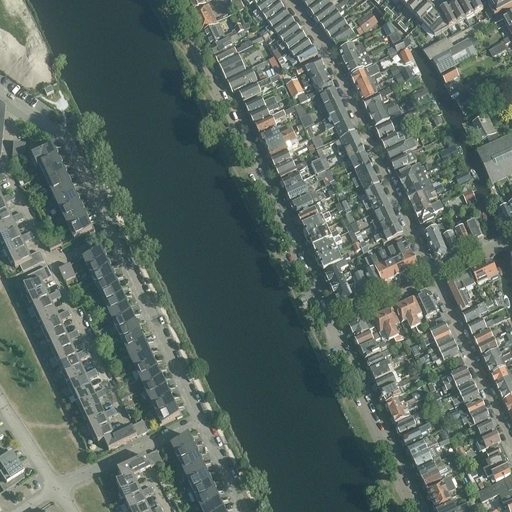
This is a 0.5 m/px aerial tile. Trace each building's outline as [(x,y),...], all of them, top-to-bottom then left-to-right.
[(205,0),(194,0),(189,3),(193,11),(212,2),(216,0),(206,0),(205,0)] [(241,0),(240,0),(234,3),(239,12),(245,9),(241,0)] [(255,16),(258,19),(279,4),(275,0),(266,0),(257,7),(256,8),(259,13),(255,16)] [(307,0),(303,3),(309,11),(323,0),(307,0)] [(323,0),(309,11),(315,19),(331,6),(328,2),(330,0),(323,0)] [(403,0),(400,3),(407,10),(417,0),(403,0)] [(417,0),(407,10),(414,17),(428,3),(424,0),(417,0)] [(465,0),(462,0),(456,3),(466,20),(474,16),(465,0)] [(477,0),(465,0),(474,16),(483,10),(481,6),(477,0)] [(493,14),(495,17),(511,7),(511,4),(511,2),(511,1),(511,0),(493,0),(487,4),(489,6),(490,10),(491,11),(493,14)] [(414,17),(421,24),(435,10),(428,3),(414,17)] [(456,3),(448,8),(457,25),(466,20),(456,3)] [(265,20),(267,24),(284,11),(279,4),(258,19),(254,22),(257,26),(265,20)] [(194,13),(198,22),(213,15),(208,6),(194,13)] [(315,19),(320,26),(341,10),(338,7),(334,10),(331,6),(315,19)] [(448,8),(439,13),(449,30),(457,25),(448,8)] [(320,26),(326,34),(342,21),(339,17),(343,14),(341,10),(320,26)] [(435,10),(421,24),(424,26),(435,38),(447,31),(449,30),(439,13),(440,15),(438,16),(434,12),(435,10)] [(260,34),(263,38),(289,18),(284,11),(267,24),(270,27),(266,30),(260,34)] [(355,30),(360,37),(378,25),(370,14),(357,24),(359,27),(355,30)] [(213,15),(198,22),(202,30),(217,23),(213,15)] [(498,31),(506,26),(511,36),(511,15),(503,21),(495,25),(498,31)] [(326,34),(331,41),(352,25),(357,20),(355,17),(345,25),(342,21),(326,34)] [(275,34),(278,38),(295,26),(289,18),(263,38),(265,42),(275,34)] [(395,34),(390,24),(383,28),(388,38),(395,34)] [(203,32),(207,40),(223,33),(219,25),(203,32)] [(352,25),(331,41),(336,48),(355,39),(350,32),(355,29),(352,25)] [(223,33),(207,40),(211,49),(244,32),(241,26),(235,29),(236,31),(232,33),(233,34),(225,38),(223,33)] [(277,45),(279,48),(300,33),(295,26),(278,38),(281,42),(277,45)] [(211,49),(215,56),(233,47),(231,44),(240,40),(239,40),(246,37),(244,33),(211,49)] [(286,49),(289,53),(306,40),(300,33),(279,48),(282,52),(286,49)] [(393,45),(394,45),(401,42),(397,34),(389,37),(393,45)] [(433,61),(441,76),(477,56),(469,41),(456,48),(454,49),(449,41),(448,42),(446,39),(423,52),(430,62),(433,61)] [(290,63),(292,62),(311,48),(306,40),(289,53),(292,57),(288,60),(290,63)] [(215,58),(219,65),(238,56),(256,47),(254,42),(243,47),(244,49),(236,53),(234,49),(215,58)] [(402,42),(401,42),(394,45),(397,53),(405,49),(402,42)] [(338,52),(342,60),(364,50),(362,46),(355,49),(353,45),(338,52)] [(311,48),(292,62),(290,64),(293,67),(299,63),(300,65),(318,56),(311,48)] [(342,60),(346,68),(360,61),(359,57),(366,54),(364,50),(342,60)] [(399,54),(405,65),(412,61),(406,50),(399,54)] [(238,56),(219,65),(227,82),(249,71),(248,68),(245,69),(238,56)] [(306,72),(308,76),(324,68),(320,61),(296,72),(298,76),(306,72)] [(360,61),(346,68),(350,76),(372,66),(370,62),(362,65),(360,61)] [(274,68),(278,76),(282,74),(278,66),(274,68)] [(392,69),(397,84),(404,81),(398,66),(392,69)] [(302,83),(303,86),(327,75),(324,68),(308,76),(310,79),(302,83)] [(401,73),(407,84),(414,80),(408,69),(401,73)] [(227,82),(233,94),(257,83),(251,70),(227,82)] [(351,78),(355,87),(380,75),(378,71),(375,73),(373,70),(370,71),(371,74),(368,76),(365,71),(351,78)] [(313,86),(315,90),(330,82),(327,75),(303,86),(305,89),(313,86)] [(355,87),(359,95),(373,88),(371,84),(382,79),(380,75),(355,87)] [(261,96),(261,95),(265,93),(264,89),(281,81),(279,76),(278,76),(270,80),(240,94),(244,104),(261,96)] [(407,83),(411,90),(424,83),(420,76),(407,83)] [(307,102),(297,81),(287,86),(293,100),(298,98),(301,105),(307,102)] [(330,82),(315,90),(317,94),(309,98),(310,101),(334,90),(330,82)] [(474,93),(479,102),(497,92),(491,83),(474,93)] [(359,95),(363,104),(388,92),(386,88),(375,93),(373,88),(359,95)] [(424,92),(421,93),(414,96),(416,101),(425,97),(429,94),(426,89),(423,90),(424,92)] [(318,107),(320,111),(339,102),(334,91),(320,98),(323,104),(318,107)] [(363,104),(367,112),(382,105),(380,101),(392,96),(389,91),(388,92),(363,104)] [(245,107),(250,117),(277,104),(276,104),(282,101),(280,97),(274,100),(274,99),(271,100),(270,98),(267,100),(268,102),(263,104),(261,99),(245,107)] [(327,112),(330,119),(344,112),(339,102),(320,111),(322,115),(327,112)] [(250,117),(255,127),(275,117),(273,113),(279,110),(277,104),(250,117)] [(367,112),(371,121),(397,109),(395,104),(384,109),(382,105),(367,112)] [(275,117),(255,127),(259,136),(277,128),(274,123),(286,118),(289,124),(298,120),(293,109),(284,114),(284,113),(275,117)] [(397,109),(371,121),(375,129),(390,122),(388,118),(399,113),(397,109)] [(327,127),(329,132),(349,122),(344,112),(330,119),(333,125),(327,127)] [(376,131),(380,141),(394,134),(392,129),(401,124),(408,120),(415,117),(414,115),(411,114),(406,117),(404,118),(401,119),(399,120),(376,131)] [(473,124),(477,133),(492,125),(487,116),(473,124)] [(300,120),(305,130),(311,128),(307,117),(300,120)] [(433,119),(437,128),(442,126),(438,117),(433,119)] [(349,122),(329,132),(331,136),(337,133),(340,139),(354,133),(349,122)] [(492,125),(477,133),(482,142),(487,139),(490,144),(499,139),(492,125)] [(442,126),(437,128),(432,130),(435,137),(441,134),(445,132),(442,126)] [(264,145),(265,148),(294,135),(292,130),(280,135),(277,130),(260,138),(261,139),(260,141),(261,143),(263,144),(263,145),(264,145)] [(381,142),(386,152),(409,142),(407,137),(404,132),(395,136),(381,142)] [(338,150),(340,154),(360,145),(355,134),(340,141),(343,147),(338,150)] [(270,160),(271,159),(293,149),(290,143),(297,140),(294,135),(265,148),(267,152),(267,153),(267,155),(268,158),(270,159),(270,160)] [(511,135),(486,148),(477,152),(492,186),(511,176),(511,135)] [(311,140),(316,151),(321,148),(316,138),(311,140)] [(293,149),(271,159),(272,162),(272,163),(271,165),(273,168),(275,169),(275,170),(291,162),(289,157),(300,151),(312,146),(309,141),(298,147),(293,149)] [(409,142),(386,152),(390,162),(414,151),(412,147),(409,141),(409,142)] [(347,156),(350,162),(364,155),(360,145),(340,154),(342,158),(347,156)] [(440,152),(444,161),(460,154),(456,145),(440,152)] [(414,152),(391,163),(395,173),(417,163),(414,157),(426,152),(424,148),(414,152)] [(38,169),(40,168),(40,167),(58,159),(53,149),(45,153),(45,152),(33,158),(38,169)] [(317,152),(322,163),(326,161),(321,150),(317,152)] [(352,166),(355,172),(369,165),(364,155),(350,162),(344,164),(346,168),(352,166)] [(40,167),(40,168),(44,176),(62,168),(58,159),(40,167)] [(326,161),(322,163),(326,171),(330,169),(326,161)] [(312,166),(318,178),(325,175),(325,174),(326,173),(321,162),(320,162),(315,165),(312,166)] [(279,178),(281,181),(308,168),(306,164),(295,169),(292,164),(276,171),(276,172),(275,174),(277,177),(279,177),(279,178)] [(352,181),(354,185),(374,175),(369,165),(355,172),(358,178),(352,181)] [(397,176),(401,184),(424,174),(419,165),(412,169),(397,176)] [(44,176),(48,186),(66,177),(62,168),(44,176)] [(281,183),(286,193),(306,183),(304,178),(309,175),(307,171),(281,183)] [(325,174),(325,175),(327,178),(330,184),(334,181),(329,171),(326,173),(325,174)] [(401,184),(405,193),(420,186),(418,181),(425,177),(424,174),(401,184)] [(306,183),(286,193),(288,196),(285,198),(289,204),(291,203),(308,195),(305,190),(317,184),(317,183),(327,178),(325,175),(318,178),(315,179),(306,183)] [(374,175),(354,185),(356,189),(362,186),(365,193),(379,186),(374,175)] [(452,183),(455,189),(469,182),(466,176),(452,183)] [(48,186),(53,195),(71,186),(66,177),(48,186)] [(331,184),(335,193),(341,190),(337,181),(331,184)] [(53,195),(57,204),(75,196),(71,186),(53,195)] [(405,193),(409,201),(433,190),(431,186),(422,191),(420,186),(405,193)] [(363,203),(365,207),(385,198),(380,187),(365,194),(368,200),(363,203)] [(409,201),(413,210),(428,203),(426,198),(435,194),(433,190),(409,201)] [(462,197),(465,202),(467,207),(476,203),(473,196),(475,196),(473,191),(471,192),(472,193),(462,197)] [(0,203),(14,197),(12,194),(3,199),(0,193),(0,203)] [(315,193),(292,204),(292,205),(291,207),(292,210),(295,211),(295,212),(297,215),(307,210),(313,207),(325,201),(323,196),(318,199),(315,193)] [(57,204),(61,213),(80,205),(75,196),(57,204)] [(0,215),(9,212),(5,205),(15,200),(14,197),(0,203),(0,215)] [(372,209),(375,215),(389,208),(385,198),(365,207),(367,211),(372,209)] [(498,212),(506,228),(511,225),(511,216),(504,200),(500,202),(502,208),(497,210),(498,212)] [(346,201),(340,204),(342,208),(346,216),(350,214),(350,213),(352,212),(346,201)] [(413,210),(417,218),(441,207),(439,203),(430,207),(428,203),(413,210)] [(61,213),(66,223),(84,214),(80,205),(61,213)] [(324,205),(316,208),(320,216),(327,213),(324,205)] [(313,207),(307,210),(308,211),(298,216),(299,219),(299,220),(298,221),(300,226),(302,226),(319,218),(313,207)] [(441,207),(417,218),(421,227),(436,220),(433,215),(443,210),(441,207)] [(337,210),(343,222),(347,220),(346,216),(342,208),(337,210)] [(372,223),(374,227),(394,218),(389,208),(375,215),(378,221),(372,223)] [(0,227),(23,217),(22,214),(12,219),(9,212),(0,215),(0,227)] [(66,223),(70,232),(88,223),(84,214),(66,223)] [(346,216),(347,220),(350,226),(355,224),(350,214),(346,216)] [(304,235),(306,240),(327,230),(324,223),(331,220),(329,215),(303,228),(305,232),(304,235)] [(0,239),(18,231),(15,225),(25,220),(23,217),(0,227),(0,239)] [(374,227),(379,236),(398,227),(394,218),(374,227)] [(341,237),(349,234),(353,232),(350,226),(347,220),(343,222),(346,228),(339,231),(341,237)] [(464,225),(473,244),(483,239),(476,223),(475,223),(474,221),(464,225)] [(435,230),(424,235),(435,257),(440,259),(449,255),(437,229),(439,228),(436,222),(432,224),(435,230)] [(88,223),(70,232),(75,241),(93,233),(88,223)] [(422,229),(424,235),(435,230),(432,224),(422,229)] [(459,230),(454,233),(461,249),(471,245),(463,226),(458,228),(459,230)] [(398,227),(379,236),(374,238),(376,243),(382,240),(384,245),(403,236),(399,228),(398,227)] [(442,227),(439,228),(437,229),(449,255),(460,250),(452,235),(447,237),(442,227)] [(327,230),(306,240),(308,244),(311,245),(313,250),(339,237),(337,233),(330,236),(327,230)] [(4,245),(6,249),(32,237),(31,234),(21,238),(18,231),(0,239),(0,241),(2,246),(4,245)] [(349,234),(354,245),(358,243),(353,232),(349,234)] [(4,250),(9,260),(27,251),(24,244),(34,240),(32,237),(6,249),(4,250)] [(57,237),(51,239),(56,250),(62,248),(57,237)] [(56,250),(51,239),(45,242),(51,253),(56,250)] [(315,258),(317,263),(338,253),(335,246),(342,243),(340,239),(313,251),(316,256),(315,258)] [(397,247),(401,254),(409,273),(412,271),(412,273),(415,271),(417,266),(410,250),(405,252),(402,245),(401,245),(399,241),(395,243),(397,247)] [(358,243),(354,245),(354,246),(353,247),(358,258),(364,255),(359,245),(358,243)] [(365,243),(359,245),(364,255),(369,253),(365,243)] [(386,247),(392,259),(400,277),(403,276),(405,276),(408,275),(408,273),(409,273),(401,254),(396,256),(393,249),(391,245),(386,247)] [(377,251),(379,256),(391,281),(394,280),(396,280),(399,279),(400,277),(392,259),(388,261),(384,253),(384,254),(382,249),(377,251)] [(27,251),(9,260),(11,266),(13,265),(15,269),(20,267),(23,274),(45,263),(40,253),(30,258),(27,251)] [(83,260),(88,270),(106,261),(102,251),(83,260)] [(368,254),(370,259),(370,258),(382,285),(385,284),(387,285),(390,283),(391,281),(379,256),(375,257),(372,251),(368,254)] [(338,253),(317,263),(319,268),(322,268),(324,273),(350,260),(348,256),(341,259),(338,253)] [(370,258),(370,259),(365,261),(369,270),(371,269),(372,271),(365,274),(372,290),(373,290),(375,290),(378,289),(378,287),(382,285),(370,258)] [(88,270),(92,279),(111,270),(106,261),(88,270)] [(485,266),(481,268),(488,282),(498,277),(491,263),(490,264),(489,263),(485,265),(485,266)] [(329,285),(344,278),(341,272),(348,269),(346,264),(324,274),(326,278),(325,281),(327,284),(329,285)] [(70,266),(65,268),(70,279),(76,277),(70,266)] [(370,291),(371,291),(363,274),(356,277),(355,275),(357,275),(353,266),(348,269),(361,296),(365,294),(366,294),(369,293),(370,291)] [(70,279),(65,268),(59,271),(64,282),(70,279)] [(488,282),(481,268),(477,270),(476,269),(473,271),(473,272),(471,273),(478,287),(488,282)] [(24,288),(29,298),(46,290),(43,284),(52,279),(47,269),(26,279),(29,286),(24,288)] [(92,279),(97,288),(115,280),(111,270),(92,279)] [(469,273),(458,278),(465,292),(476,287),(469,273)] [(334,296),(349,289),(346,283),(352,281),(350,276),(344,278),(329,285),(331,289),(330,292),(332,295),(334,296)] [(451,281),(449,286),(449,287),(454,297),(462,294),(465,292),(458,278),(451,281)] [(97,288),(101,297),(119,289),(115,280),(97,288)] [(349,289),(334,296),(336,300),(335,302),(337,305),(339,306),(339,307),(360,297),(359,295),(353,298),(351,294),(357,291),(355,286),(349,289)] [(101,297),(105,307),(124,298),(119,289),(101,297)] [(32,304),(34,308),(60,295),(59,292),(49,297),(46,290),(29,298),(27,299),(30,305),(32,304)] [(439,313),(431,295),(430,295),(425,294),(425,293),(415,298),(426,320),(439,313)] [(462,294),(454,297),(460,310),(462,314),(472,309),(471,305),(468,306),(462,294)] [(32,309),(36,319),(55,310),(52,303),(62,298),(60,295),(34,308),(32,309)] [(105,307),(110,316),(128,307),(124,298),(105,307)] [(407,303),(404,305),(419,336),(424,334),(420,327),(418,321),(423,318),(422,315),(415,300),(414,300),(412,300),(409,301),(408,303),(407,303)] [(491,302),(462,316),(467,325),(481,319),(479,313),(486,310),(485,308),(492,305),(491,302)] [(419,336),(404,305),(401,306),(401,307),(399,306),(396,307),(395,309),(394,310),(403,328),(408,325),(411,330),(411,331),(412,331),(415,338),(419,336)] [(110,316),(114,325),(132,316),(128,307),(110,316)] [(41,324),(43,327),(69,315),(68,312),(58,317),(55,310),(36,319),(39,325),(41,324)] [(386,313),(382,315),(394,340),(399,338),(394,328),(400,326),(393,310),(391,311),(389,310),(387,311),(386,313)] [(41,328),(46,338),(64,329),(61,323),(71,318),(69,315),(43,327),(41,328)] [(394,340),(382,315),(379,317),(377,316),(374,317),(373,319),(372,320),(382,340),(387,338),(389,342),(394,340)] [(114,325),(119,334),(137,326),(132,316),(114,325)] [(355,339),(369,333),(375,330),(373,325),(370,319),(364,322),(350,329),(350,330),(349,332),(350,335),(353,335),(353,336),(354,336),(355,339)] [(442,319),(436,321),(438,327),(444,324),(442,319)] [(468,327),(473,337),(494,327),(500,324),(498,320),(492,323),(485,326),(482,320),(468,327)] [(422,339),(424,344),(448,332),(444,324),(429,331),(431,335),(422,339)] [(119,334),(123,343),(141,335),(137,326),(119,334)] [(50,343),(52,347),(79,335),(77,332),(67,336),(64,329),(46,338),(48,344),(50,343)] [(473,339),(478,349),(496,341),(495,339),(493,340),(489,331),(473,339)] [(435,344),(437,348),(452,340),(448,332),(424,344),(426,348),(435,344)] [(358,346),(360,350),(375,343),(380,341),(377,335),(372,338),(369,333),(355,339),(355,340),(354,342),(356,346),(358,346)] [(50,348),(55,358),(73,349),(70,342),(80,338),(79,335),(52,347),(50,348)] [(123,343),(127,353),(145,344),(141,335),(123,343)] [(422,365),(424,363),(456,349),(452,340),(437,348),(439,351),(430,356),(419,361),(422,365)] [(478,349),(483,359),(498,352),(495,343),(496,342),(496,341),(478,349)] [(375,343),(360,350),(360,351),(359,353),(361,357),(363,358),(364,358),(365,361),(387,351),(385,346),(378,349),(375,343)] [(127,353),(132,362),(150,353),(145,344),(127,353)] [(60,363),(61,366),(88,354),(86,351),(77,356),(73,349),(55,358),(58,364),(60,363)] [(456,349),(424,363),(425,365),(434,364),(436,363),(437,367),(460,357),(456,349)] [(393,350),(388,352),(366,363),(367,366),(366,368),(367,370),(369,371),(370,372),(386,365),(383,360),(395,355),(393,350)] [(483,359),(487,367),(511,356),(509,352),(500,356),(498,352),(483,359)] [(132,362),(136,371),(154,363),(150,353),(132,362)] [(410,353),(397,360),(399,364),(412,358),(410,353)] [(59,367),(64,377),(83,368),(79,362),(89,357),(88,354),(61,366),(59,367)] [(511,357),(511,356),(487,367),(491,376),(506,369),(504,364),(511,360),(511,357)] [(452,363),(456,372),(465,367),(461,358),(452,363)] [(375,383),(395,374),(392,368),(399,365),(397,360),(370,372),(372,376),(371,378),(373,382),(375,383)] [(136,371),(140,380),(158,372),(154,363),(136,371)] [(69,382),(71,386),(97,374),(96,371),(86,375),(83,368),(64,377),(67,383),(69,382)] [(443,384),(445,388),(469,377),(465,369),(450,376),(452,380),(443,384)] [(491,377),(495,386),(511,377),(511,372),(508,374),(506,370),(491,377)] [(140,380),(145,390),(163,381),(158,372),(140,380)] [(68,387),(73,397),(92,388),(89,381),(98,377),(97,374),(71,386),(68,387)] [(379,390),(381,394),(409,381),(411,380),(409,375),(398,380),(395,374),(375,383),(376,384),(375,386),(376,389),(379,390)] [(453,394),(457,391),(473,384),(469,377),(445,388),(442,389),(444,393),(451,390),(453,394)] [(511,377),(495,386),(499,394),(511,387),(511,377)] [(145,390),(149,399),(167,390),(163,381),(145,390)] [(409,381),(381,394),(382,397),(382,398),(381,400),(383,403),(385,404),(386,405),(405,396),(402,389),(411,385),(409,381)] [(447,406),(452,403),(476,392),(473,384),(457,391),(459,395),(443,403),(445,407),(447,406)] [(427,387),(431,395),(436,393),(432,385),(427,387)] [(511,387),(499,394),(503,402),(511,398),(511,387)] [(78,402),(80,405),(80,406),(106,393),(105,390),(95,395),(92,388),(73,397),(76,403),(78,402)] [(149,399),(153,408),(172,400),(167,390),(149,399)] [(476,392),(452,403),(455,409),(455,410),(460,408),(459,405),(463,403),(465,407),(480,400),(476,392)] [(78,406),(82,416),(101,408),(98,401),(108,396),(106,393),(80,406),(80,405),(78,406)] [(391,416),(416,405),(425,400),(421,393),(415,396),(413,393),(411,395),(414,401),(405,405),(402,399),(386,406),(387,407),(386,409),(387,412),(389,413),(390,414),(391,416)] [(433,402),(433,403),(440,400),(441,399),(440,396),(438,397),(436,393),(431,395),(434,401),(433,402)] [(511,398),(503,402),(507,410),(511,407),(511,398)] [(153,408),(158,417),(176,409),(172,400),(153,408)] [(433,403),(437,411),(442,408),(440,404),(442,403),(440,400),(433,403)] [(460,418),(462,422),(485,411),(481,402),(466,409),(468,413),(460,418)] [(396,427),(396,426),(411,419),(408,413),(417,408),(417,407),(416,405),(391,416),(392,419),(393,420),(392,422),(393,425),(395,426),(396,427)] [(87,421),(89,425),(115,413),(114,410),(104,414),(101,408),(82,416),(85,423),(87,421)] [(437,411),(440,418),(446,416),(442,408),(437,411)] [(125,410),(130,420),(134,418),(129,409),(125,410)] [(176,409),(158,417),(162,427),(180,418),(176,409)] [(485,411),(462,422),(464,427),(473,423),(475,427),(490,420),(485,411)] [(87,426),(92,436),(110,427),(107,420),(117,416),(115,413),(89,425),(87,426)] [(411,419),(396,426),(397,430),(398,430),(397,432),(398,435),(400,435),(400,436),(416,428),(414,423),(426,417),(424,413),(411,419)] [(478,432),(481,438),(495,431),(490,422),(469,432),(471,436),(478,432)] [(143,423),(138,426),(143,436),(148,434),(143,423)] [(143,436),(138,426),(132,428),(137,439),(143,436)] [(406,448),(422,441),(420,435),(431,430),(429,426),(402,439),(403,442),(404,443),(403,445),(404,447),(406,448)] [(99,445),(105,442),(104,442),(121,434),(120,434),(119,431),(113,434),(110,427),(92,436),(95,442),(97,441),(99,445)] [(105,442),(109,452),(125,445),(134,440),(137,439),(132,428),(129,429),(120,434),(121,434),(104,442),(105,442)] [(496,434),(482,440),(476,443),(481,453),(501,444),(496,434)] [(456,452),(462,449),(464,448),(458,436),(450,440),(456,452)] [(171,446),(176,456),(194,447),(189,437),(171,446)] [(412,460),(450,442),(449,440),(438,446),(436,441),(425,446),(423,442),(407,449),(407,451),(406,453),(407,456),(410,456),(412,460)] [(416,470),(417,471),(433,463),(429,455),(448,446),(448,447),(451,445),(450,442),(412,460),(414,465),(413,466),(414,469),(416,470)] [(176,456),(180,465),(198,456),(194,447),(176,456)] [(490,453),(493,460),(504,455),(501,448),(490,453)] [(462,449),(456,452),(462,463),(468,460),(462,449)] [(0,474),(17,464),(13,456),(10,458),(6,451),(0,454),(0,474)] [(157,453),(152,455),(157,466),(162,463),(157,453)] [(157,466),(152,455),(146,458),(151,469),(157,466)] [(180,465),(185,474),(203,466),(198,456),(180,465)] [(484,472),(486,476),(506,467),(504,463),(506,462),(503,457),(502,458),(501,457),(487,463),(489,470),(484,472)] [(118,471),(123,481),(123,482),(139,474),(148,470),(151,469),(146,458),(143,459),(118,471)] [(420,477),(422,481),(449,468),(447,464),(446,462),(435,467),(433,463),(417,471),(417,472),(416,473),(417,476),(420,477)] [(17,464),(0,474),(0,487),(3,493),(24,480),(20,472),(22,471),(17,464)] [(185,474),(189,483),(207,475),(203,466),(185,474)] [(506,467),(486,476),(488,480),(493,477),(496,484),(510,477),(510,475),(511,474),(509,470),(508,470),(506,467)] [(426,490),(427,492),(447,482),(444,476),(440,478),(439,476),(450,470),(449,468),(422,481),(424,485),(423,487),(424,490),(426,490)] [(474,469),(470,471),(473,478),(478,476),(474,469)] [(156,475),(161,485),(165,483),(160,473),(156,475)] [(117,484),(121,494),(122,494),(138,486),(135,479),(141,477),(139,474),(123,482),(123,481),(117,484)] [(189,483),(193,493),(211,484),(207,475),(189,483)] [(511,478),(477,495),(481,505),(499,496),(509,492),(510,493),(511,491),(511,478)] [(433,504),(454,494),(455,493),(450,481),(447,482),(427,492),(429,497),(428,498),(430,502),(432,502),(433,504)] [(193,493),(198,502),(216,493),(211,484),(193,493)] [(124,500),(126,503),(126,504),(153,491),(151,488),(141,493),(138,486),(122,494),(121,494),(119,495),(122,501),(124,500)] [(124,504),(127,511),(133,511),(147,506),(144,499),(154,494),(153,491),(126,504),(126,503),(124,504)] [(509,492),(499,496),(504,507),(511,503),(511,491),(510,493),(509,492)] [(198,502),(202,511),(220,503),(216,493),(198,502)] [(440,511),(453,506),(451,501),(456,498),(454,494),(433,504),(434,507),(433,509),(434,511),(440,511)] [(202,511),(224,511),(220,503),(202,511)]
